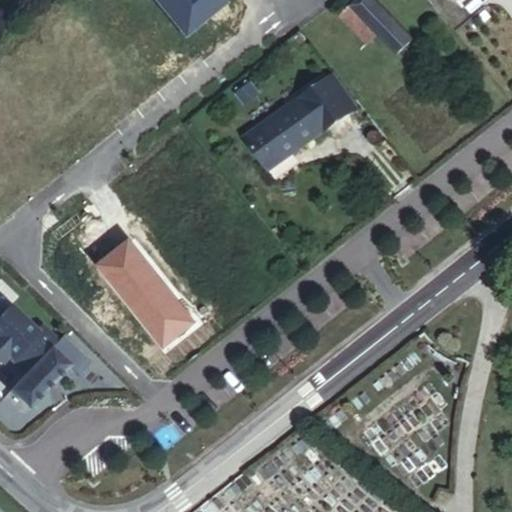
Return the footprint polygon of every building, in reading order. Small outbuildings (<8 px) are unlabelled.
[(357,0),(354,0),(349,4),(359,17),(346,27),(363,46),(377,35),(395,56),(413,41),(376,0),(368,0),(362,5),(357,0)] [(359,17),(349,4),(336,15),(346,27),(359,17)] [(335,77),(329,81),(353,115),(359,110),(335,77)] [(329,81),(244,140),(264,169),(289,154),(292,158),(353,115),(329,81)] [(13,391),(32,408),(73,363),(42,335),(6,374),(18,385),(13,391)]
